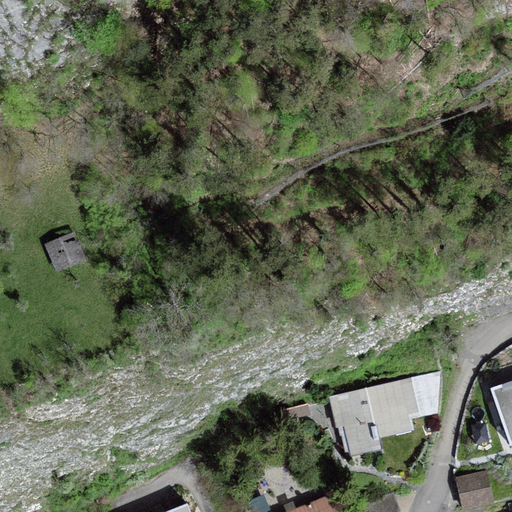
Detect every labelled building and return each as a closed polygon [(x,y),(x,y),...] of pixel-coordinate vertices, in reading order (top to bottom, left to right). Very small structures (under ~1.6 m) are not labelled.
[(73,235),(43,247),(56,276),(86,264),(73,235)] [(343,433),(346,450),(352,448),(353,452),(378,446),(376,426),(417,416),(417,414),(409,379),(331,396),(337,423),(340,434),(343,433)] [(511,384),(503,388),(502,384),(490,388),(510,445),(511,444),(511,384)] [(457,479),(463,507),(493,501),(487,472),(457,479)] [(397,511),(401,511),(393,492),(358,506),(360,511),(397,511)] [(189,511),(182,494),(138,511),(189,511)] [(326,511),(321,500),(292,511),(326,511)]
